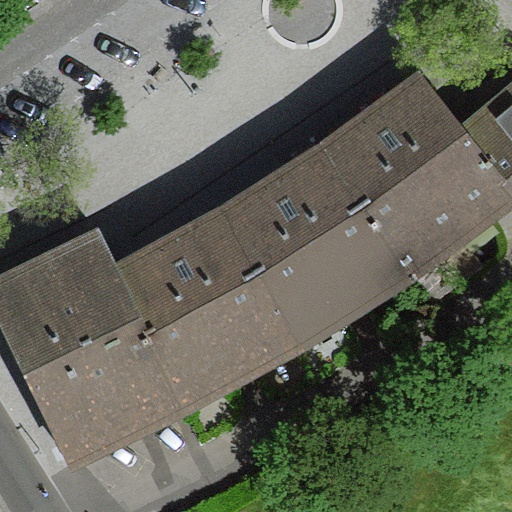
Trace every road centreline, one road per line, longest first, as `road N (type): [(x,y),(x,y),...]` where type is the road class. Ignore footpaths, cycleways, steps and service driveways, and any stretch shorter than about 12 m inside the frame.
road 1 (residential): [(511,294),(334,411),(142,511)]
road 2 (residential): [(0,67),(101,0)]
